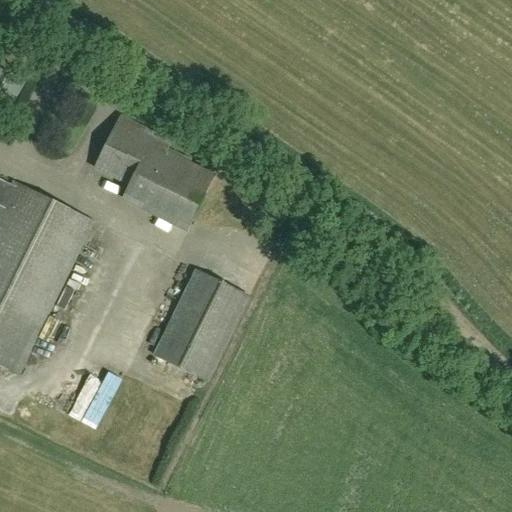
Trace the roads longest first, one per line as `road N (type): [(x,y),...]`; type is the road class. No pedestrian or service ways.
road 1 (track): [(221,121),(342,204),(511,369)]
road 2 (unclassified): [(221,121),(41,0)]
